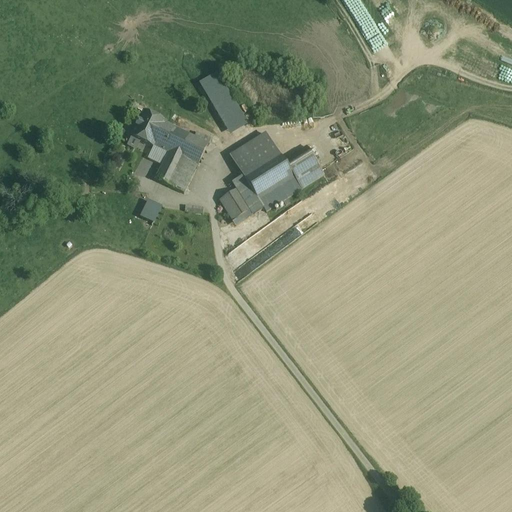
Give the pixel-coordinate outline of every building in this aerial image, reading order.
[(489,0),(511,12),(511,0),(489,0)] [(486,24),(511,38),(511,26),(491,15),(486,24)] [(465,20),(463,24),(483,34),(485,30),(465,20)] [(474,55),(511,73),(511,58),(480,43),(474,55)] [(225,136),(245,126),(219,72),(199,81),(225,136)] [(166,123),(144,112),(132,137),(154,148),(155,147),(168,153),(198,168),(208,145),(165,125),(166,123)] [(239,190),(220,202),(233,223),(252,211),(255,215),(264,209),(267,213),(325,176),(307,148),(284,162),(267,134),(230,157),(243,178),(234,183),(239,190)] [(198,168),(168,153),(156,181),(185,195),(198,168)] [(161,208),(150,202),(141,218),(153,226),(161,208)] [(201,215),(203,209),(187,205),(186,212),(201,215)]
